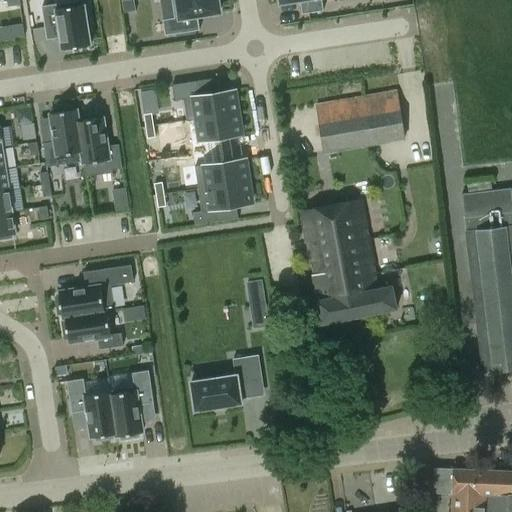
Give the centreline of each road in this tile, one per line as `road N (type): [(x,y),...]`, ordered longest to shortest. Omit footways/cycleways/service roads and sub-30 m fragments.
road 1 (tertiary): [(57,494),(511,435)]
road 2 (residential): [(0,88),(254,49)]
road 3 (residential): [(57,494),(36,352),(0,322)]
road 4 (residential): [(254,49),(279,203)]
road 5 (residential): [(0,262),(154,239)]
road 6 (residential): [(254,49),(396,27)]
